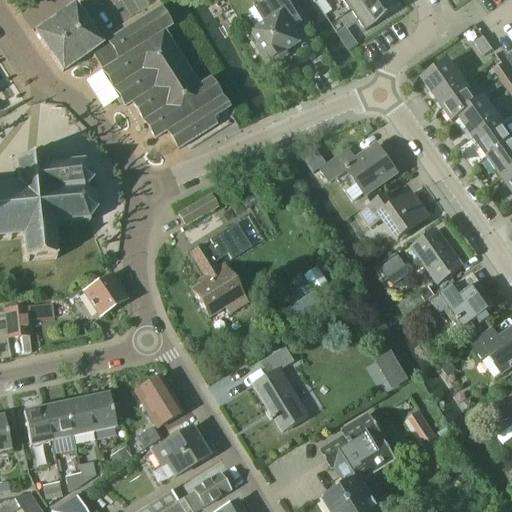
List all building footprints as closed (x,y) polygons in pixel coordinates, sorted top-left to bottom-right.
[(284,52),(298,43),(286,24),(298,16),(287,0),(266,0),(261,4),(254,8),(265,25),(252,33),(261,47),(257,49),(269,67),(287,55),(284,52)] [(342,0),(351,11),(366,0),(342,0)] [(391,0),(366,0),(351,11),(365,33),(400,9),(400,8),(398,9),(391,0)] [(97,41),(103,37),(95,25),(88,29),(73,7),(34,35),(61,74),(101,46),(97,41)] [(211,122),(227,112),(207,80),(198,86),(164,32),(171,28),(158,9),(106,42),(109,47),(92,57),(124,109),(131,104),(154,141),(166,133),(177,151),(215,128),(211,122)] [(352,38),(344,44),(350,53),(358,47),(352,38)] [(484,57),(492,51),(483,38),(475,44),(484,57)] [(436,102),(463,83),(448,62),(421,81),(436,102)] [(503,85),(511,79),(504,67),(495,73),(503,85)] [(511,79),(503,85),(511,98),(511,79)] [(463,83),(436,102),(451,123),(457,118),(477,104),(463,83)] [(457,118),(472,139),(498,120),(484,99),(477,104),(457,118)] [(487,160),(511,142),(511,139),(498,120),(472,139),(487,160)] [(502,181),(511,173),(511,142),(487,160),(502,181)] [(346,151),(319,170),(328,182),(335,177),(353,203),(363,196),(364,197),(395,175),(375,147),(354,163),(346,151)] [(13,174),(14,177),(16,177),(17,186),(5,188),(5,185),(1,185),(2,188),(0,187),(0,239),(7,240),(7,241),(11,241),(11,239),(23,238),(23,246),(20,246),(21,250),(23,249),(24,257),(22,258),(22,261),(25,261),(25,263),(28,263),(28,261),(53,258),(53,261),(56,260),(56,258),(58,258),(58,254),(55,255),(54,247),(57,247),(57,243),(55,243),(54,236),(56,236),(55,232),(53,233),(53,226),(68,224),(68,227),(71,226),(71,223),(86,222),(86,224),(89,224),(89,221),(95,212),(98,212),(98,209),(95,210),(93,199),(96,199),(96,196),(92,196),(86,191),(88,191),(88,189),(84,189),(90,182),(93,183),(94,181),(91,180),(90,173),(91,171),(90,169),(88,171),(83,166),(84,164),(82,163),(81,165),(65,166),(65,164),(62,164),(62,166),(46,167),(46,162),(49,162),(48,160),(46,160),(46,157),(42,157),(43,159),(18,162),(18,160),(15,160),(15,162),(12,162),(13,165),(15,165),(16,173),(13,174)] [(319,170),(327,165),(321,157),(308,166),(313,174),(319,170)] [(511,173),(502,181),(511,195),(511,173)] [(396,240),(426,219),(409,195),(392,208),(385,198),(359,216),(368,229),(382,220),(396,240)] [(183,228),(217,209),(210,198),(177,217),(183,228)] [(226,271),(218,276),(212,265),(226,256),(229,261),(249,249),(235,226),(208,242),(211,247),(204,252),(201,247),(189,255),(206,282),(189,292),(207,321),(224,310),(228,316),(246,305),(226,271)] [(437,286),(462,269),(437,232),(411,249),(437,286)] [(405,268),(398,258),(380,270),(387,280),(405,268)] [(82,294),(99,319),(125,302),(109,277),(82,294)] [(489,319),(485,313),(494,307),(478,285),(463,295),(456,285),(430,304),(437,315),(442,311),(451,324),(455,321),(461,330),(476,320),(480,326),(489,319)] [(424,303),(425,302),(433,296),(428,288),(419,295),(424,303)] [(53,319),(52,306),(3,311),(6,341),(31,339),(29,321),(53,319)] [(501,376),(511,368),(511,329),(498,340),(490,329),(469,344),(480,360),(487,356),(501,376)] [(280,372),(294,364),(286,350),(261,365),(269,378),(254,387),(282,434),(308,419),(280,372)] [(408,382),(402,373),(386,382),(392,392),(408,382)] [(159,380),(135,395),(157,429),(181,414),(159,380)] [(107,397),(86,402),(93,435),(114,431),(107,397)] [(93,435),(86,402),(65,406),(72,440),(93,435)] [(51,444),(72,440),(65,406),(44,410),(51,444)] [(51,444),(44,410),(22,415),(29,448),(51,444)] [(368,417),(340,434),(343,438),(319,453),(331,472),(334,470),(344,487),(322,500),(329,511),(378,511),(361,484),(396,463),(368,417)] [(3,419),(0,419),(0,455),(10,453),(3,419)] [(160,442),(153,429),(145,434),(137,439),(144,451),(152,447),(160,442)] [(174,479),(207,459),(189,430),(151,454),(160,470),(166,466),(174,479)] [(130,460),(123,449),(109,458),(116,469),(130,460)] [(73,471),(68,472),(69,478),(80,475),(79,472),(79,468),(77,460),(71,461),(73,471)] [(93,469),(79,472),(80,475),(82,484),(82,485),(94,478),(94,476),(93,469)] [(65,478),(68,493),(68,494),(82,485),(82,484),(80,475),(69,478),(65,478)] [(194,494),(178,504),(182,511),(198,511),(228,494),(218,477),(193,492),(194,494)] [(0,485),(0,494),(9,493),(7,484),(0,485)] [(58,484),(42,488),(45,501),(61,497),(58,484)] [(140,511),(182,511),(178,504),(171,493),(140,511)] [(30,496),(12,499),(19,511),(22,510),(34,502),(30,496)] [(84,511),(75,497),(49,511),(84,511)]
